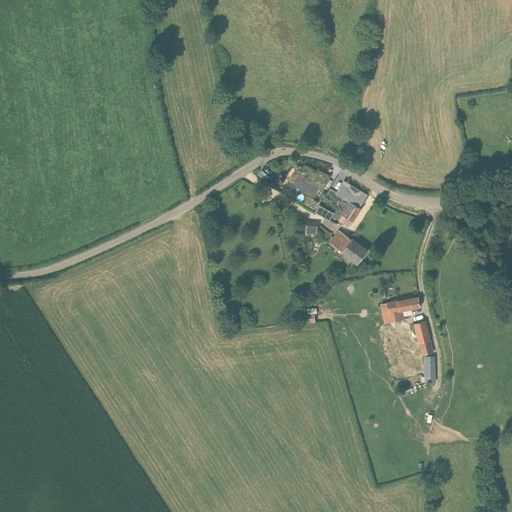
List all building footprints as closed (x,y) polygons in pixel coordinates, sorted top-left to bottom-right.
[(484,175),(489,172),(482,162),(477,165),(484,175)] [(314,196),(316,192),(319,188),(321,190),(325,183),(327,179),(328,177),(326,176),(323,174),(322,176),(305,166),(303,169),(298,166),(294,173),(291,178),(301,183),(299,187),(306,191),(314,196)] [(351,203),(350,202),(349,204),(346,209),(338,220),(340,221),(348,227),(360,209),(359,209),(359,208),(353,204),(354,203),(356,204),(362,194),(350,186),(343,196),(346,199),(351,201),(351,202),(351,203)] [(318,202),(314,199),(309,206),(314,209),(318,202)] [(320,207),(316,213),(328,219),(331,213),(320,207)] [(307,232),(318,233),(319,223),(308,221),(307,232)] [(334,237),(345,245),(341,251),(357,264),(366,251),(339,231),(334,237)] [(401,310),(410,309),(420,307),(418,298),(397,301),(381,304),(384,323),(403,320),(401,310)] [(303,323),(315,323),(314,315),(302,316),(303,323)] [(432,351),(429,340),(424,321),(414,324),(417,334),(419,342),(420,342),(421,349),(424,349),(424,353),(432,351)] [(434,376),(434,364),(425,364),(425,376),(434,376)]
